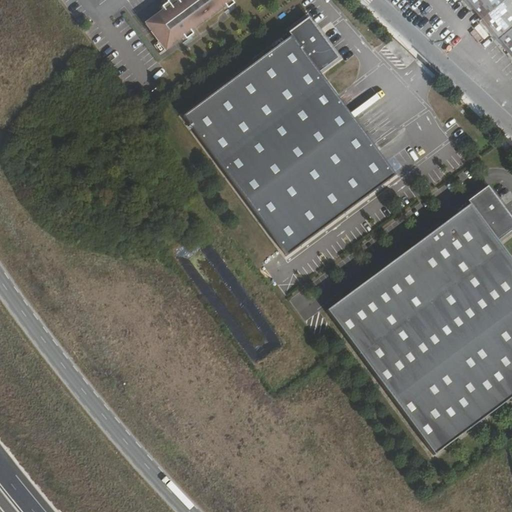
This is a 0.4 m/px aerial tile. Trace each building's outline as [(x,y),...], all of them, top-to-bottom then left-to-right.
[(232,0),(169,0),(167,2),(168,3),(162,8),(165,12),(148,24),(167,49),(184,37),(187,40),(194,35),(191,31),(226,5),(229,9),(234,4),(232,0)] [(511,0),(463,0),(511,58),(511,0)] [(291,35),(319,72),(340,57),(309,16),(288,31),(291,35)] [(291,35),(184,115),(287,253),(395,174),(319,72),(291,35)] [(503,154),(507,149),(502,142),(497,146),(503,154)] [(466,203),(469,206),(498,243),(511,231),(511,219),(487,187),(466,203)] [(511,400),(511,261),(498,243),(469,206),(329,315),(439,457),(511,400)]
